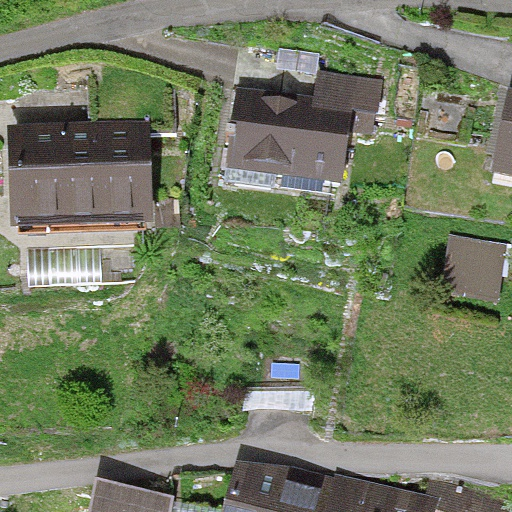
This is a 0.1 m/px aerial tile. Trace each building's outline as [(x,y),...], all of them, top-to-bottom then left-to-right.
[(172,141),(171,78),(88,81),(90,140),(10,142),(13,231),(143,227),(140,142),(172,141)] [(371,120),(375,89),(317,81),(313,111),(235,100),(229,142),(223,141),(222,150),(228,150),(225,175),(336,189),(346,117),(371,120)] [(412,138),(461,150),(469,114),(421,103),(412,138)] [(511,104),(506,103),(491,180),(511,183),(511,104)] [(447,247),(440,299),(492,306),(499,254),(447,247)] [(321,356),(252,344),(242,403),(309,414),(312,415),(321,356)] [(328,511),(332,498),(242,474),(232,511),(328,511)] [(511,511),(511,506),(450,490),(444,511),(511,511)] [(389,511),(333,497),(332,498),(328,511),(389,511)] [(97,511),(149,511),(100,500),(97,511)]
